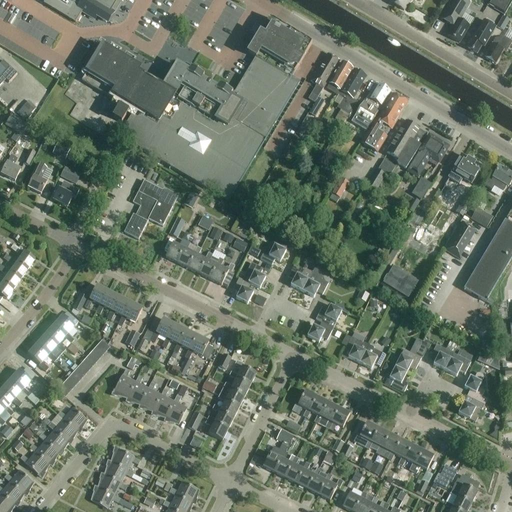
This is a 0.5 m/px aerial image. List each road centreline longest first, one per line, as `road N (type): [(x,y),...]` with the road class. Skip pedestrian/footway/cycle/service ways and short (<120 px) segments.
road 1 (secondary): [(511,151),(256,0)]
road 2 (residential): [(291,358),(74,243)]
road 3 (residential): [(511,464),(291,358)]
road 4 (residential): [(35,511),(110,430),(129,431),(230,482)]
road 5 (residential): [(511,92),(358,0)]
road 6 (residential): [(230,482),(291,358)]
road 7 (unknown): [(511,190),(443,305)]
road 8 (residential): [(0,350),(60,276),(74,243)]
